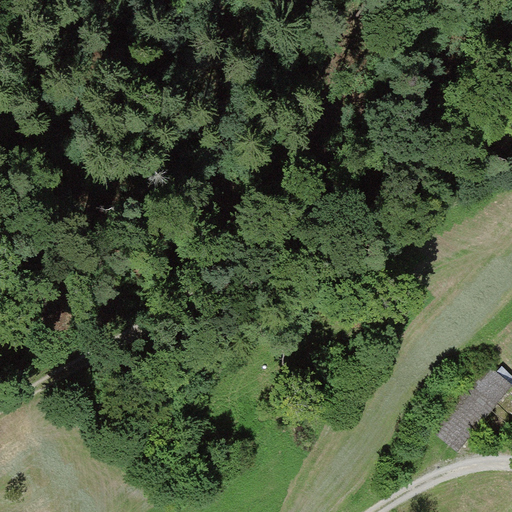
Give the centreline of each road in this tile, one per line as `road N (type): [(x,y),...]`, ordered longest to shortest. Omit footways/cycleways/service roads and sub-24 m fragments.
road 1 (track): [(0,408),(511,112)]
road 2 (track): [(511,464),(446,471),(378,511)]
